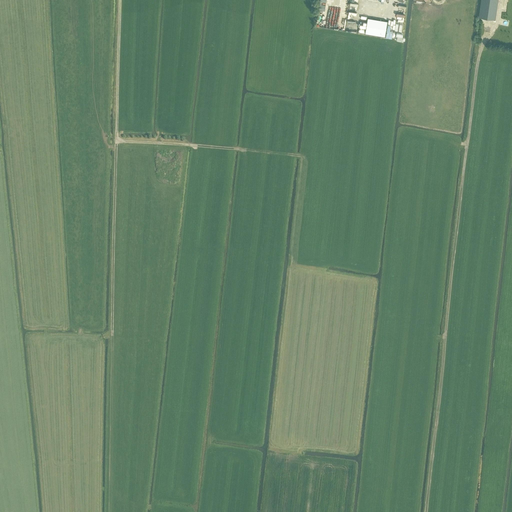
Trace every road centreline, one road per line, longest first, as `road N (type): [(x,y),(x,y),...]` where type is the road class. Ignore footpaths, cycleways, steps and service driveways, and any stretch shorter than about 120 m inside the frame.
road 1 (track): [(498,21),(477,61),(425,511)]
road 2 (track): [(119,0),(119,140),(302,155)]
road 3 (track): [(116,137),(112,350)]
